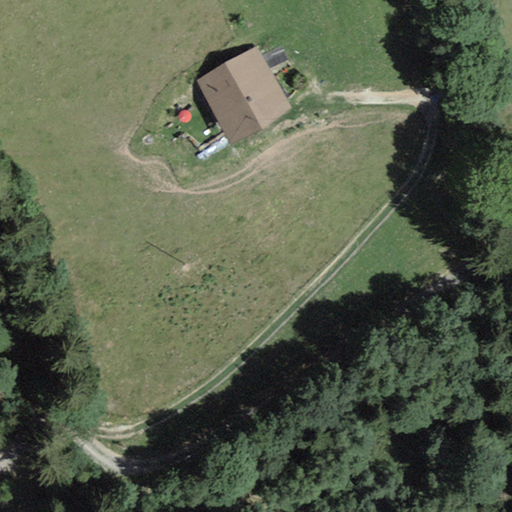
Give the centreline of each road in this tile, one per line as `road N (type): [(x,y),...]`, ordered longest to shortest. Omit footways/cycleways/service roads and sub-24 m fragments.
road 1 (unclassified): [(90,437),(161,417),(201,391),(366,234),(419,171),(431,107),(415,98),(321,100)]
road 2 (unclassified): [(90,437),(118,467),(159,468),(211,445),(511,245)]
